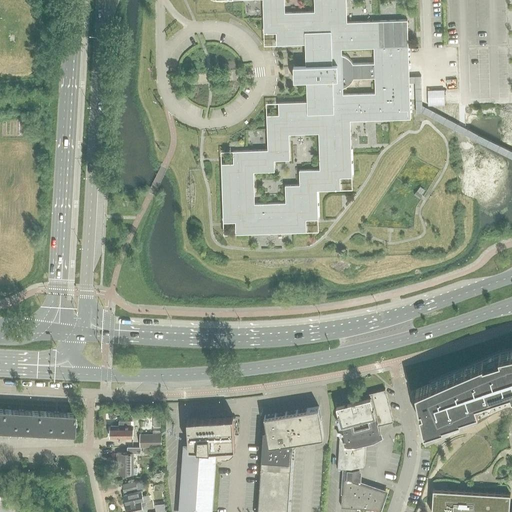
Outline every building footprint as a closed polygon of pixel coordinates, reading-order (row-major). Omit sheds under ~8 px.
[(223,222),(235,222),(236,234),(306,231),(306,219),(318,219),(317,190),(340,189),(340,177),(352,177),(350,120),(411,118),(410,104),(410,101),(410,85),(409,79),(408,49),(408,45),(407,20),(378,21),(347,22),(346,0),(262,0),(264,33),(276,32),(277,45),(305,44),(306,48),(306,50),(306,65),(306,73),(307,80),(307,95),(307,97),(307,101),(278,102),(279,111),(279,114),(267,115),(268,150),(233,151),(234,163),(221,163),(223,222)] [(294,81),(307,80),(306,73),(306,65),(293,65),(294,73),(294,81)] [(422,78),(409,79),(410,85),(417,85),(418,115),(422,115),(511,160),(511,152),(424,108),(422,78)] [(444,90),(428,90),(428,106),(445,105),(444,90)] [(511,348),(509,349),(507,349),(507,350),(499,351),(491,355),(491,354),(489,355),(489,356),(474,362),(473,362),(472,363),(456,370),(456,369),(454,370),(455,370),(439,377),(437,377),(437,378),(428,382),(429,384),(419,389),(416,390),(419,407),(422,407),(423,410),(429,429),(436,427),(443,425),(443,427),(444,428),(452,425),(452,426),(454,425),(462,422),(470,419),(472,418),(471,418),(487,411),(487,412),(489,411),(505,404),(506,404),(506,403),(511,400),(511,348)] [(342,494),(341,507),(370,509),(380,510),(386,492),(359,483),(360,480),(360,472),(359,468),(364,467),(366,441),(374,439),(375,439),(378,442),(381,438),(379,436),(381,435),(378,425),(393,421),(385,389),(347,399),(347,397),(343,398),(343,400),(336,402),(343,432),(340,432),(337,469),(348,470),(347,479),(344,479),(343,494),(342,494)] [(0,403),(0,425),(41,428),(41,436),(63,438),(64,407),(0,403)] [(291,442),(324,436),(319,407),(264,415),(266,429),(264,429),(262,447),(257,511),(287,511),(293,443),(291,443),(291,442)] [(235,450),(235,448),(235,436),(234,416),(188,418),(189,447),(186,447),(181,511),(209,511),(213,457),(219,458),(224,460),(226,459),(228,459),(230,458),(232,456),(233,455),(235,452),(235,450)] [(111,427),(111,439),(133,439),(133,427),(131,427),(131,422),(119,422),(119,427),(111,427)] [(162,447),(162,433),(157,433),(153,433),(140,433),(140,447),(141,447),(162,447)] [(140,447),(127,447),(127,453),(117,453),(117,461),(119,461),(119,474),(133,474),(133,453),(141,453),(141,447),(140,447)] [(149,480),(136,483),(137,489),(150,487),(149,480)] [(136,482),(123,484),(125,492),(137,489),(136,483),(136,482)] [(433,489),(433,494),(431,511),(511,511),(511,509),(510,509),(510,494),(433,489)] [(127,511),(140,511),(143,511),(147,511),(148,508),(146,504),(145,502),(150,501),(149,495),(142,496),(141,491),(124,495),(127,511)]
